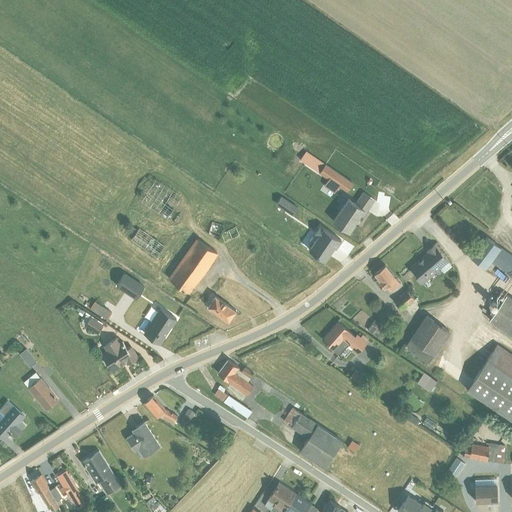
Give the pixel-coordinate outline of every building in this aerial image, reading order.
[(360,227),(381,203),(369,193),(366,196),(308,153),(293,173),(312,187),(322,175),(359,203),(348,217),(360,227)] [(472,194),(490,206),(501,189),(483,177),(472,194)] [(158,179),(143,202),(168,219),(183,196),(158,179)] [(296,196),(303,186),(297,182),(290,192),(296,196)] [(493,209),(483,222),(492,229),(502,216),(493,209)] [(342,245),(356,230),(343,218),(329,233),(342,245)] [(220,237),(223,225),(212,222),(209,233),(220,237)] [(140,228),(130,241),(154,262),(165,249),(140,228)] [(224,231),(227,241),(239,237),(236,228),(224,231)] [(511,252),(488,236),(473,257),(488,267),(493,261),(511,274),(511,252)] [(170,277),(191,293),(220,253),(198,238),(170,277)] [(411,267),(425,284),(451,262),(437,246),(411,267)] [(402,284),(387,266),(376,274),(391,293),(402,284)] [(116,288),(137,299),(143,289),(121,277),(116,288)] [(416,299),(408,290),(395,301),(403,311),(416,299)] [(511,297),(507,293),(489,320),(511,335),(511,297)] [(217,296),(209,306),(230,322),(238,312),(217,296)] [(97,300),(90,308),(105,320),(112,313),(97,300)] [(144,336),(162,346),(179,316),(161,306),(144,336)] [(452,331),(429,315),(407,346),(430,362),(452,331)] [(104,326),(92,318),(87,326),(100,334),(104,326)] [(367,330),(377,337),(384,327),(374,320),(367,330)] [(360,345),(333,321),(318,337),(335,353),(343,344),(353,353),(360,345)] [(481,337),(485,332),(476,325),(472,330),(481,337)] [(106,351),(102,353),(105,359),(105,361),(106,363),(107,364),(108,365),(109,365),(112,370),(120,365),(121,364),(121,363),(121,362),(124,360),(126,362),(126,361),(127,360),(127,361),(131,362),(141,356),(140,355),(139,356),(132,346),(128,348),(122,340),(121,340),(118,336),(103,345),(106,351)] [(511,352),(498,343),(467,389),(511,418),(511,352)] [(26,348),(20,353),(31,367),(37,361),(26,348)] [(228,359),(218,373),(233,384),(248,394),(254,385),(248,381),(252,376),(256,379),(258,375),(246,367),(242,371),(239,368),(239,367),(228,359)] [(356,368),(350,377),(359,384),(364,376),(358,372),(359,370),(356,368)] [(424,371),(417,382),(430,390),(437,380),(424,371)] [(36,372),(24,381),(47,409),(59,400),(40,377),(36,372)] [(224,391),(219,388),(214,394),(248,417),(252,411),(224,391)] [(253,401),(273,415),(282,402),(262,388),(253,401)] [(154,395),(145,403),(157,417),(159,416),(173,424),(178,416),(166,409),(154,395)] [(0,429),(7,436),(10,432),(11,433),(15,436),(21,429),(16,425),(21,419),(24,415),(7,401),(0,409),(0,429)] [(293,407),(284,421),(309,437),(300,451),(325,467),(342,440),(293,407)] [(189,409),(181,423),(187,426),(195,412),(189,409)] [(407,411),(405,415),(406,416),(406,417),(416,424),(419,419),(407,411)] [(16,425),(21,429),(26,424),(21,419),(16,425)] [(138,429),(127,437),(136,450),(139,448),(144,456),(161,446),(145,422),(137,427),(138,429)] [(352,440),(348,446),(349,447),(355,451),(359,445),(352,440)] [(466,445),(464,456),(487,461),(487,460),(503,463),(506,445),(490,442),(490,446),(472,443),(472,446),(466,445)] [(99,450),(83,461),(96,482),(99,481),(107,494),(121,485),(99,450)] [(456,457),(447,471),(456,477),(465,463),(456,457)] [(67,470),(58,475),(65,485),(60,488),(64,495),(68,493),(72,501),(71,502),(73,504),(74,503),(74,504),(75,504),(78,508),(88,503),(67,470)] [(57,501),(50,490),(41,475),(32,480),(36,486),(35,487),(39,493),(39,492),(49,508),(50,507),(52,510),(59,505),(57,501)] [(283,511),(295,493),(279,482),(264,505),(275,511),(283,511)] [(497,483),(475,484),(476,501),(498,500),(497,483)] [(50,490),(57,501),(62,498),(55,487),(50,490)] [(295,493),(283,511),(305,511),(311,504),(312,504),(313,504),(298,494),(297,496),(295,494),(296,493),(295,493)] [(425,511),(430,505),(431,503),(425,499),(423,503),(409,494),(398,510),(400,511),(425,511)] [(330,499),(322,511),(347,511),(340,507),(341,506),(330,499)] [(430,505),(425,511),(441,511),(433,507),(434,505),(431,503),(430,505)]
